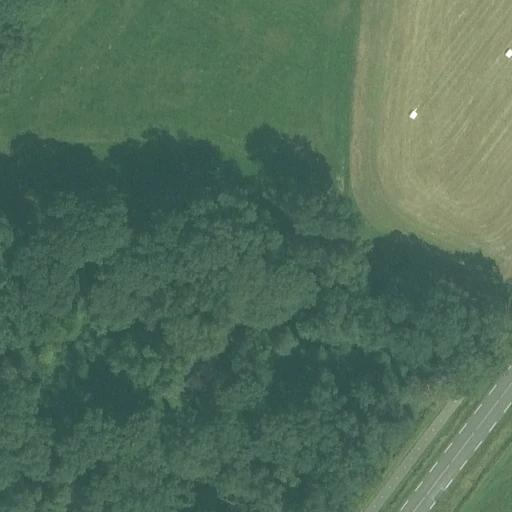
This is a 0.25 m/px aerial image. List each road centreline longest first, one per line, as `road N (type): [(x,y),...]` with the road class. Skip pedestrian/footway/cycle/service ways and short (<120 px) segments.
road 1 (track): [(0,206),(63,202),(329,266)]
road 2 (secondary): [(416,511),(511,387)]
